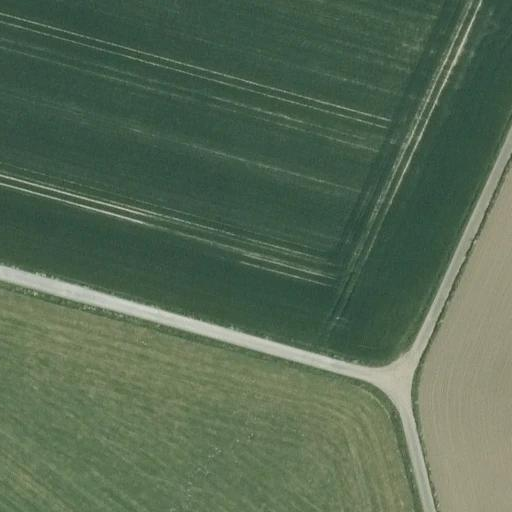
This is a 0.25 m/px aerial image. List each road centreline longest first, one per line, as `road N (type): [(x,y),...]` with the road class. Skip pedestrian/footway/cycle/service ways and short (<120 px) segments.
road 1 (track): [(0,277),(399,385)]
road 2 (unclassified): [(511,142),(399,385),(430,511)]
